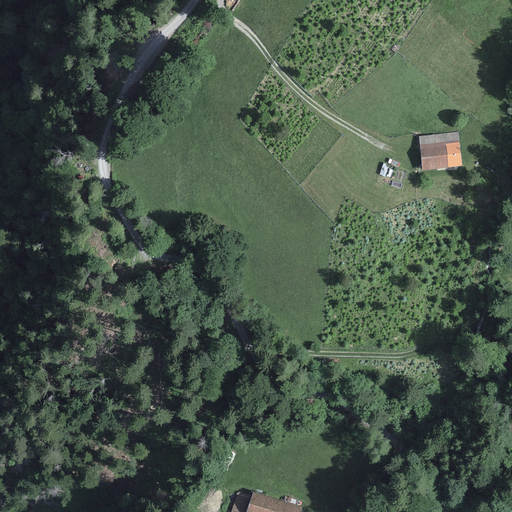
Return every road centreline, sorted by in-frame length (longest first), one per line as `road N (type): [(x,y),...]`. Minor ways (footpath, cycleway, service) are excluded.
road 1 (track): [(430,511),(395,444),(347,405),(282,379),(257,355),(219,286),(146,244),(109,184),(105,148),(118,91),(183,0)]
road 2 (track): [(200,0),(242,26),(326,113),(382,146)]
